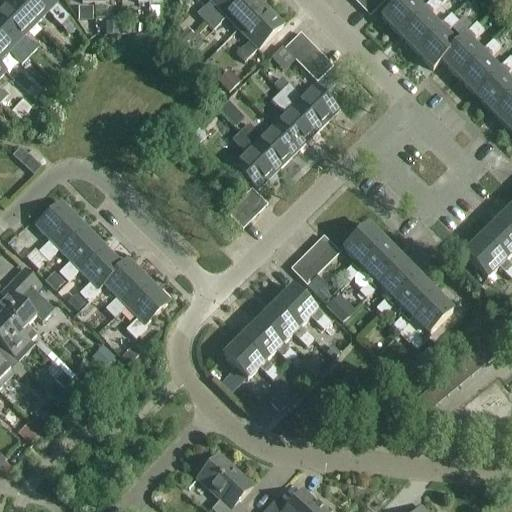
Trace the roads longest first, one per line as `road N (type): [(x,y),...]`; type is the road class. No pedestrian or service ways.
road 1 (residential): [(511,478),(297,455),(243,435),(215,411)]
road 2 (residential): [(212,295),(95,175),(52,175),(0,226)]
road 3 (residential): [(365,146),(427,206),(466,167),(408,104)]
road 4 (residential): [(212,295),(365,146)]
road 5 (residential): [(408,104),(311,0)]
road 6 (residential): [(215,411),(177,365),(181,332),(212,295)]
road 7 (residential): [(130,503),(215,411)]
